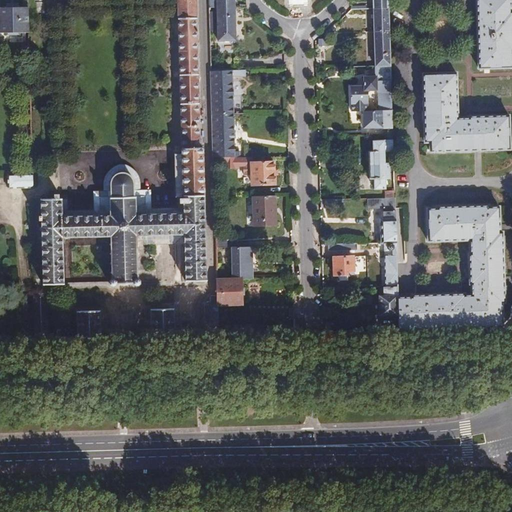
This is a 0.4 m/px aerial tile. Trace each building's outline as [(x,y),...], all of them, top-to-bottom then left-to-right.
[(205,280),(203,167),(202,148),(200,148),(195,0),(177,0),(182,153),(176,153),(176,196),(183,196),(183,214),(146,215),(145,196),(134,196),(133,181),(131,177),(129,176),(124,173),(121,173),(117,174),(115,176),(112,179),(111,182),(112,197),(100,197),(101,216),(62,217),(61,198),(58,199),(58,194),(43,195),(44,199),(41,199),(43,285),(63,284),(62,238),(111,237),(112,280),(109,280),(107,284),(110,287),(114,286),(114,283),(134,283),(134,285),(136,287),(140,285),(140,282),(137,280),(136,236),(184,235),(186,281),(205,280)] [(234,0),(216,0),(217,41),(235,41),(234,0)] [(388,0),(372,0),(373,9),(388,8),(388,0)] [(510,0),(476,0),(478,68),(511,67),(511,61),(511,50),(511,11),(510,11),(510,0)] [(0,34),(27,34),(26,9),(17,9),(17,8),(5,8),(5,9),(0,9),(0,34)] [(373,32),(389,31),(388,8),(373,9),(373,32)] [(373,32),(374,66),(390,65),(389,31),(373,32)] [(28,63),(0,63),(0,74),(28,74),(28,63)] [(351,104),(351,111),(362,111),(365,111),(365,103),(368,103),(367,90),(375,90),(378,91),(378,110),(391,110),(390,65),(374,66),(374,77),(362,77),(362,87),(349,87),(349,104),(351,104)] [(236,158),(233,71),(211,72),(213,159),(216,159),(236,158)] [(455,73),(423,74),(424,143),(430,143),(430,151),(509,150),(508,116),(468,117),(468,119),(457,119),(455,73)] [(362,111),(363,127),(374,127),(373,110),(365,111),(362,111)] [(374,129),(392,128),(391,110),(378,110),(373,110),(374,127),(374,129)] [(393,155),(392,141),(372,142),(372,152),(367,152),(368,178),(373,178),(373,189),(384,189),(384,178),(388,178),(387,164),(383,164),(383,151),(386,151),(386,156),(393,155)] [(274,162),(251,163),(252,184),(275,184),(274,162)] [(6,188),(31,188),(31,174),(6,174),(6,188)] [(275,196),(252,197),(253,228),(276,227),(275,196)] [(384,244),(396,244),(394,198),(375,198),(375,207),(386,207),(386,212),(384,212),(384,220),(381,220),(382,244),(384,244)] [(342,200),(326,200),(326,209),(343,209),(342,200)] [(398,316),(398,330),(503,328),(502,304),(504,304),(502,232),(500,232),(499,207),(488,207),(488,205),(436,206),(436,208),(426,208),(427,242),(470,242),(470,255),(468,255),(468,285),(470,285),(471,295),(464,296),(463,294),(410,296),(410,297),(397,298),(398,316)] [(233,249),(235,249),(235,241),(218,241),(218,249),(233,249)] [(385,288),(397,287),(396,244),(384,244),(385,288)] [(235,249),(233,249),(234,280),(241,279),(254,279),(253,248),(235,249)] [(354,258),(334,258),(334,276),(354,276),(354,258)] [(217,296),(217,306),(242,305),(241,279),(234,280),(217,280),(217,296)] [(379,317),(398,316),(397,298),(397,287),(385,288),(384,288),(384,297),(379,297),(379,317)] [(344,290),(330,290),(331,299),(345,299),(344,290)] [(36,340),(48,340),(46,295),(34,295),(36,340)] [(206,335),(219,335),(217,306),(217,296),(211,296),(211,302),(207,302),(205,306),(206,335)] [(152,337),(192,336),(192,328),(192,327),(192,320),(180,320),(180,315),(174,316),(173,309),(151,310),(152,337)] [(78,339),(101,338),(100,311),(77,311),(78,339)] [(58,339),(68,339),(68,329),(58,329),(58,339)]
